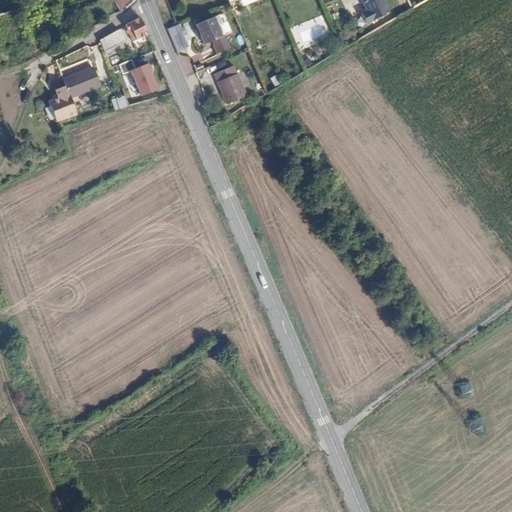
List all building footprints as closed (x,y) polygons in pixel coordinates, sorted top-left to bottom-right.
[(40,0),(29,6),(34,15),(45,10),(40,0)] [(110,0),(118,12),(126,0),(110,0)] [(381,0),(361,0),(366,10),(361,13),(365,23),(388,13),(381,0)] [(139,16),(129,22),(133,29),(130,30),(134,39),(147,32),(139,16)] [(216,16),(195,23),(204,45),(224,37),(216,16)] [(302,43),(325,34),(321,24),(298,33),(302,43)] [(118,29),(99,39),(105,49),(116,44),(124,40),(118,29)] [(132,46),(138,58),(144,55),(138,43),(132,46)] [(116,44),(105,49),(110,57),(120,51),(116,44)] [(247,95),(235,64),(215,73),(227,104),(247,95)] [(75,111),(72,99),(99,88),(92,68),(64,78),(66,86),(56,90),(58,96),(48,99),(54,116),(65,113),(66,114),(75,111)] [(124,91),(129,105),(157,97),(154,82),(124,91)] [(124,95),(110,97),(112,110),(126,108),(124,95)] [(286,461),(281,454),(264,467),(269,474),(286,461)]
